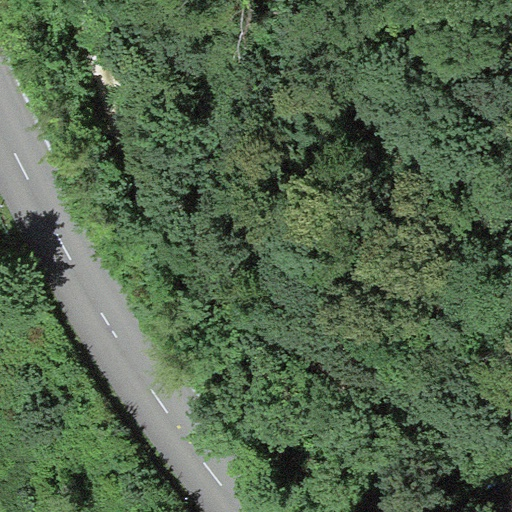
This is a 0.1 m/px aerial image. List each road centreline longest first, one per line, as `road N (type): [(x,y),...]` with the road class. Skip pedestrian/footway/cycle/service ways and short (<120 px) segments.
road 1 (track): [(90,0),(117,107),(163,202),(273,336),(449,418),(511,486)]
road 2 (tertiary): [(243,511),(129,362),(0,122)]
